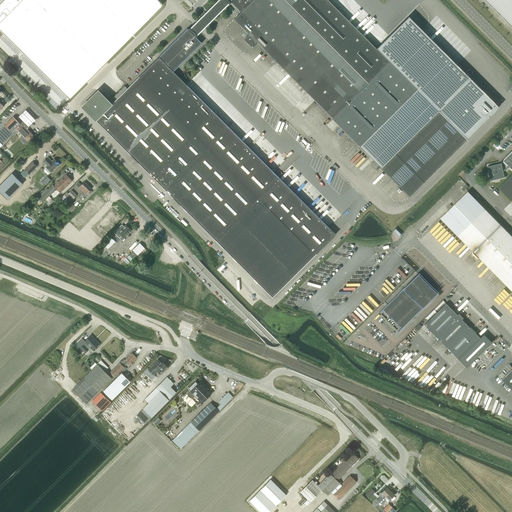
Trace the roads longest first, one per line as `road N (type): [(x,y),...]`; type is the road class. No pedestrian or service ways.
road 1 (tertiary): [(0,71),(436,511)]
road 2 (unknown): [(105,23),(49,74),(47,89),(267,295),(276,296),(369,195)]
road 3 (unclassified): [(511,339),(411,239)]
